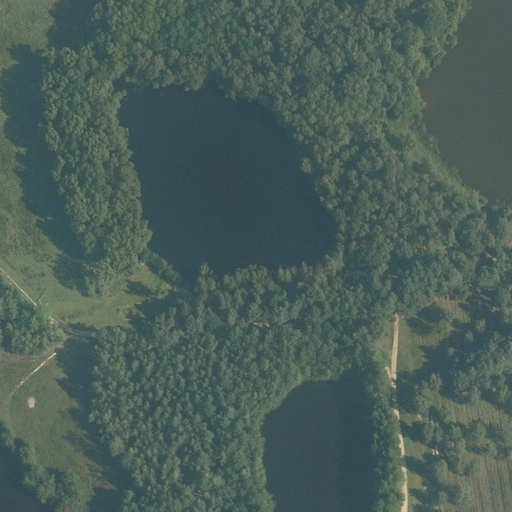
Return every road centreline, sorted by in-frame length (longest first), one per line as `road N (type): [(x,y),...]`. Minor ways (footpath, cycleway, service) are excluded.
road 1 (track): [(390,373),(382,351),(350,334),(178,340),(73,333),(0,272)]
road 2 (track): [(390,373),(399,306),(416,278),(511,264)]
road 3 (track): [(402,511),(390,373)]
